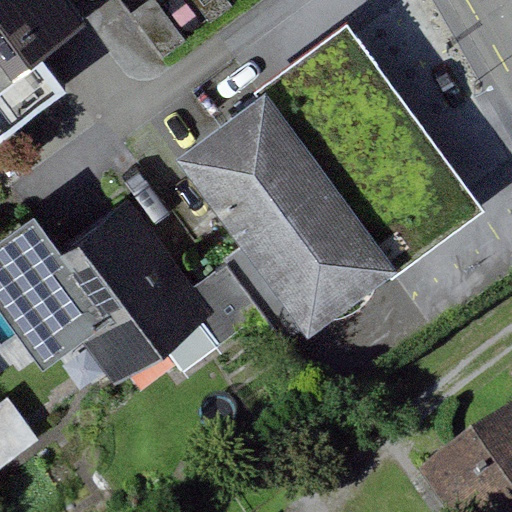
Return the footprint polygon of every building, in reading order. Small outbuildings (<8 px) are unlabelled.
[(85,15),(73,0),(0,0),(0,45),(16,67),(85,15)] [(483,198),(349,21),(180,149),(315,326),(483,198)] [(208,308),(129,199),(63,248),(43,220),(0,250),(0,371),(1,374),(69,325),(109,380),(208,308)] [(227,257),(284,328),(303,313),(246,242),(227,257)] [(0,461),(40,435),(13,393),(0,401),(0,461)] [(511,511),(511,417),(431,482),(455,511),(511,511)]
